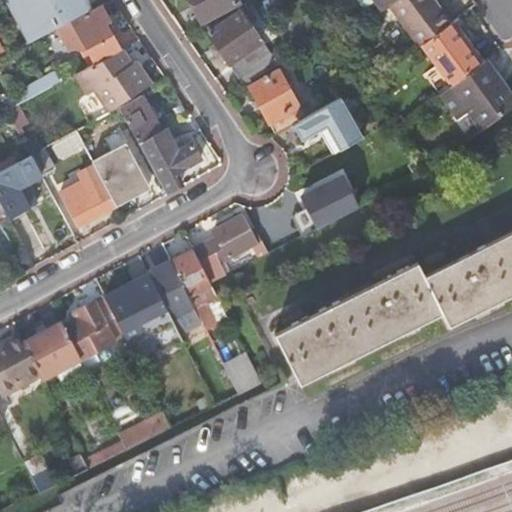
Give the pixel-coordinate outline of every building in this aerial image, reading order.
[(15,0),(4,0),(28,42),(36,38),(15,0)] [(15,0),(36,38),(88,10),(82,0),(15,0)] [(237,0),(188,0),(200,21),(238,0),(237,0)] [(307,4),(304,0),(292,0),(309,24),(316,19),(307,4)] [(374,0),(383,10),(388,6),(396,0),(374,0)] [(396,0),(388,6),(419,46),(423,44),(450,23),(451,23),(433,0),(396,0)] [(100,6),(71,21),(86,51),(116,35),(100,6)] [(240,83),(275,64),(259,41),(260,41),(245,19),(251,15),(244,6),(206,32),(240,83)] [(423,44),(450,81),(479,62),(450,23),(423,44)] [(130,62),(121,49),(82,69),(74,73),(87,94),(93,90),(108,112),(118,107),(124,103),(122,101),(150,83),(134,60),(130,62)] [(77,60),(27,86),(32,96),(57,83),(74,73),(82,69),(77,60)] [(274,133),(304,117),(278,70),(248,86),(274,133)] [(437,95),(470,137),(502,111),(469,70),(452,83),(437,95)] [(27,86),(1,101),(6,110),(7,110),(15,105),(32,96),(27,86)] [(141,96),(140,94),(124,103),(118,107),(137,143),(159,131),(161,130),(146,104),(144,105),(139,97),(141,96)] [(274,133),(267,137),(269,138),(271,139),(274,141),(276,143),(278,145),(279,146),(279,147),(280,147),(299,138),(304,146),(302,147),(309,160),(343,142),(331,119),(347,110),(340,97),(314,111),(304,117),(274,133)] [(7,110),(6,110),(16,128),(30,154),(39,149),(15,105),(7,110)] [(39,149),(30,154),(41,174),(52,168),(47,157),(79,139),(74,130),(39,149)] [(159,131),(137,143),(165,194),(179,187),(171,172),(198,157),(189,143),(176,151),(170,140),(165,142),(159,131)] [(105,187),(114,205),(116,204),(113,198),(141,182),(144,188),(147,187),(144,181),(143,180),(123,144),(90,161),(105,187)] [(0,195),(41,174),(30,154),(0,170),(0,195)] [(307,210),(316,228),(339,216),(357,207),(340,175),(302,194),(310,209),(307,210)] [(77,225),(114,205),(105,187),(67,207),(77,225)] [(192,250),(203,270),(260,240),(253,227),(248,231),(239,215),(212,229),(216,238),(192,250)] [(11,225),(24,248),(38,241),(25,217),(11,225)] [(416,263),(275,334),(300,384),(442,313),(448,326),(511,294),(511,231),(423,276),(416,263)] [(195,290),(209,283),(208,281),(203,270),(192,250),(192,249),(169,261),(187,294),(195,290)] [(169,261),(147,272),(149,277),(157,292),(164,305),(164,306),(177,299),(187,294),(169,261)] [(137,284),(145,298),(157,292),(149,277),(137,284)] [(205,310),(195,290),(187,294),(197,314),(205,310)] [(151,311),(164,305),(157,292),(145,298),(151,311)] [(187,294),(177,299),(188,319),(197,314),(187,294)] [(79,358),(79,359),(123,336),(103,295),(75,310),(79,317),(62,325),(79,358)] [(22,341),(38,373),(41,378),(79,358),(62,325),(60,321),(22,341)] [(22,341),(20,336),(0,346),(0,393),(38,373),(22,341)] [(233,383),(238,395),(261,383),(252,367),(230,378),(233,383)] [(210,395),(215,406),(238,395),(233,383),(210,395)] [(154,397),(170,428),(215,406),(210,395),(207,390),(177,405),(169,390),(154,397)] [(31,479),(39,493),(88,469),(65,424),(56,429),(71,460),(31,479)]
